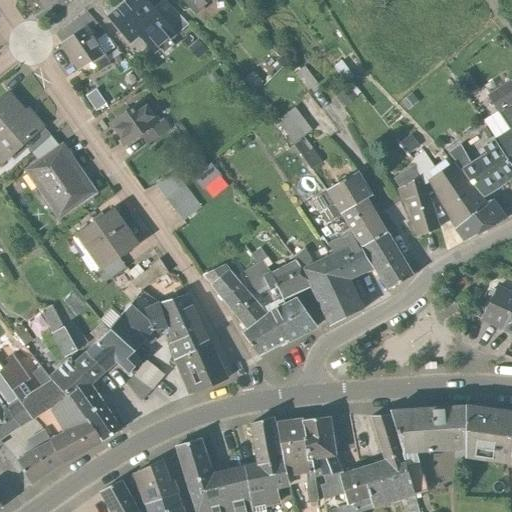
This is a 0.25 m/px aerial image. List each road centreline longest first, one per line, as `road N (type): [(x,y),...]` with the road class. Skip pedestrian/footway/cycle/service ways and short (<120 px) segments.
road 1 (residential): [(30,42),(193,279),(258,401)]
road 2 (residential): [(311,393),(316,358),(329,340),(405,301),(433,269),(511,229)]
road 3 (residential): [(35,511),(141,442),(258,401)]
road 4 (residential): [(311,393),(511,389)]
